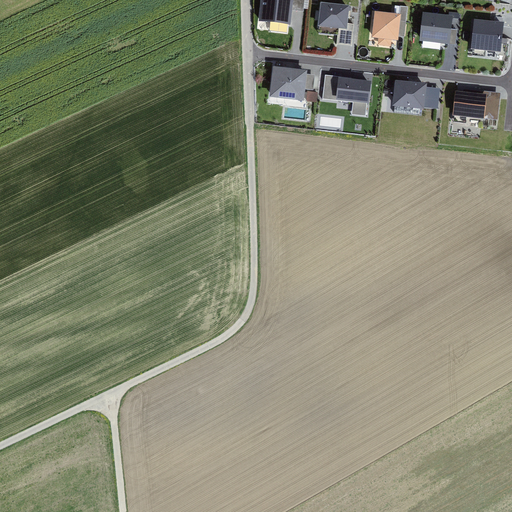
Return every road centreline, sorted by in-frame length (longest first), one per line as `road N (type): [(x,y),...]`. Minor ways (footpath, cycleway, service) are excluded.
road 1 (track): [(110,393),(227,335),(249,307),(247,52)]
road 2 (residential): [(247,52),(511,82)]
road 3 (track): [(0,445),(110,393)]
